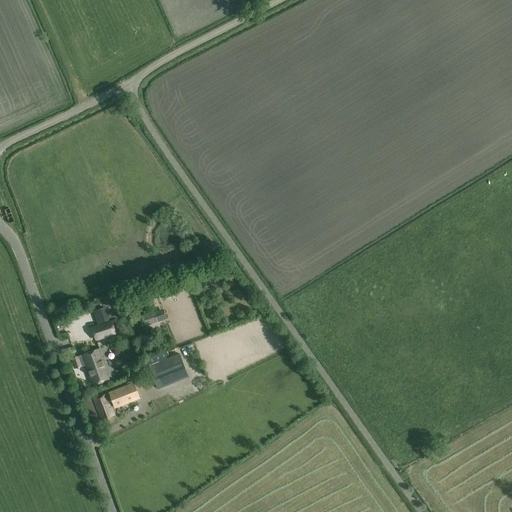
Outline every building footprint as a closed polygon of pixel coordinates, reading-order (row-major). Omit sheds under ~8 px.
[(84,317),(94,316),(93,303),(77,304),(78,313),(84,312),(84,317)] [(57,322),(74,317),(73,311),(63,314),(60,306),(53,308),(57,322)] [(108,320),(104,308),(94,311),(98,323),(108,320)] [(144,326),(162,321),(158,311),(141,316),(144,326)] [(96,340),(116,334),(111,320),(92,327),(96,340)] [(111,379),(100,349),(72,359),(75,368),(85,364),(92,385),(111,379)] [(149,366),(158,388),(188,377),(179,354),(149,366)] [(113,402),(115,407),(135,399),(129,384),(109,392),(111,396),(113,402)] [(110,403),(113,402),(111,396),(107,397),(106,394),(93,399),(102,420),(114,415),(110,403)]
